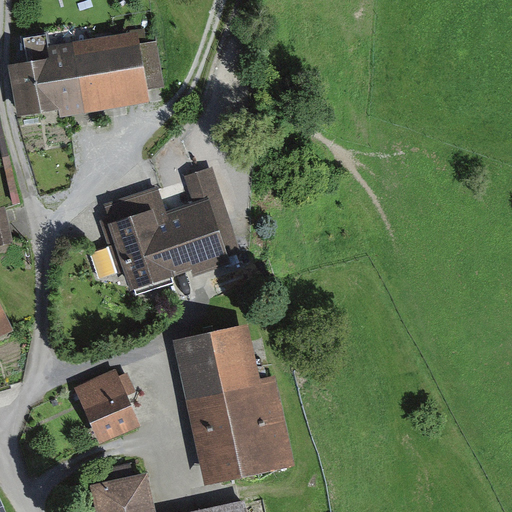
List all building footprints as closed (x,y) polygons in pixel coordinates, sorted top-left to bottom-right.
[(140,94),(156,90),(149,45),(133,48),(130,35),(40,51),(39,38),(15,44),(18,64),(24,63),(33,115),(52,114),(54,123),(143,106),(140,94)] [(232,264),(200,173),(174,182),(183,208),(155,218),(145,196),(94,211),(124,303),(158,292),(161,285),(177,279),(182,287),(232,264)] [(199,484),(288,465),(258,323),(169,341),(199,484)] [(63,397),(90,457),(136,436),(120,402),(128,398),(120,381),(112,385),(108,376),(63,397)] [(90,511),(239,511),(237,504),(198,511),(153,511),(145,475),(86,488),(90,511)]
